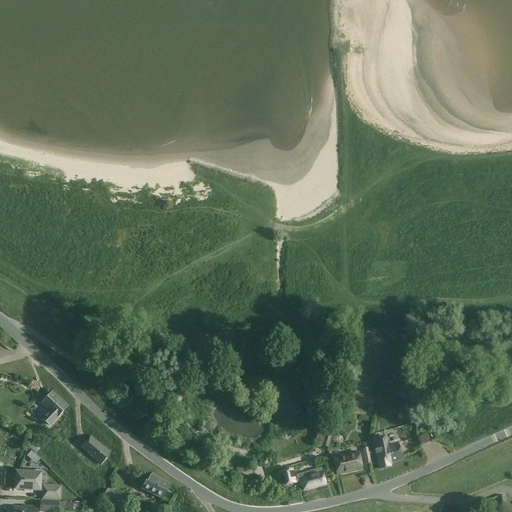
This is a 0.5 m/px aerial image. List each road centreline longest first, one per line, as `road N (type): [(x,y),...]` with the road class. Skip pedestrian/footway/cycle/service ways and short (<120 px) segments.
road 1 (tertiary): [(254,511),(214,500),(121,437),(0,324)]
road 2 (tertiary): [(511,430),(377,490),(272,511)]
